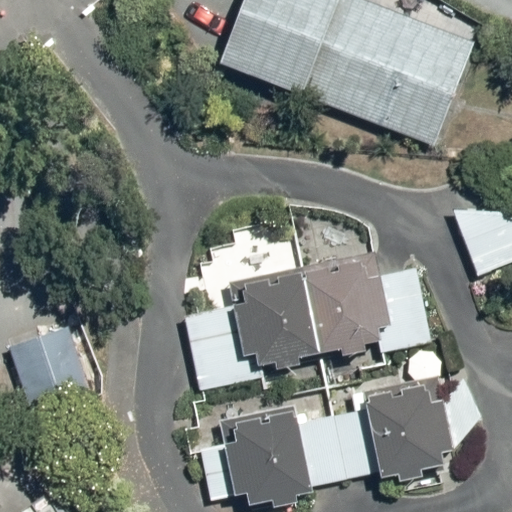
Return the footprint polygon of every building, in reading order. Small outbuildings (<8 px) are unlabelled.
[(429,0),(410,0),(405,15),(364,0),(253,0),(227,69),(442,150),(482,44),(437,27),(445,6),(429,0)] [(511,198),(459,211),(483,278),(511,271),(511,198)] [(248,304),(190,317),(208,395),(268,382),(266,374),(379,349),(381,358),(439,345),(422,270),(378,280),(374,264),(245,292),(248,304)] [(71,329),(17,357),(47,416),(102,388),(71,329)] [(369,410),(243,428),(245,443),(231,445),(239,501),(252,499),(253,511),(276,511),(318,506),(315,486),(386,476),(387,483),(459,472),(447,391),(368,402),(369,410)] [(85,511),(70,487),(30,511),(85,511)]
